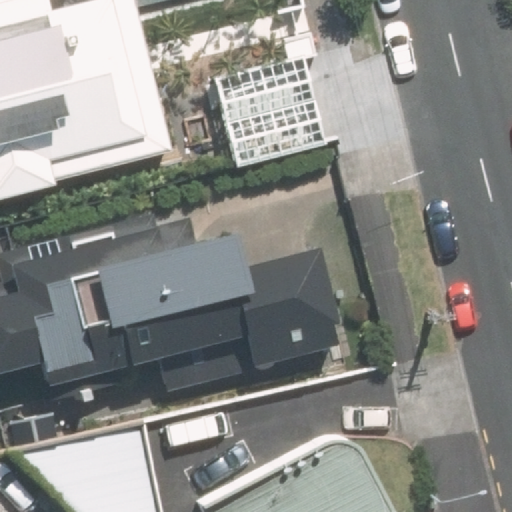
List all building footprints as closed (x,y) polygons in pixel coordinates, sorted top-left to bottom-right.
[(0,0),(0,189),(179,146),(143,0),(0,0)] [(312,59),(234,77),(254,158),(332,139),(312,59)] [(193,203),(2,251),(8,278),(0,280),(0,370),(49,359),(55,382),(203,345),(193,305),(246,292),(263,360),(356,337),(332,241),(264,258),(256,224),(202,238),(193,203)] [(20,443),(86,511),(167,511),(151,415),(20,443)] [(337,422),(195,498),(201,511),(402,511),(399,505),(409,499),(377,440),(371,430),(361,423),(349,420),(337,422)]
